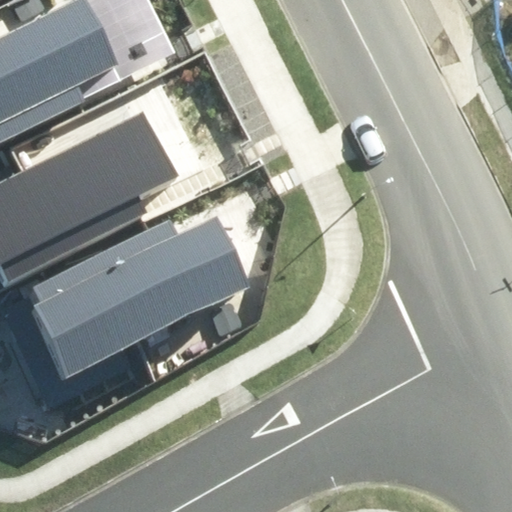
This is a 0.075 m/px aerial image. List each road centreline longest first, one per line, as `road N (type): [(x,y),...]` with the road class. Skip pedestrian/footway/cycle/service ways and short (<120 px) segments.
road 1 (tertiary): [(338,0),(501,351)]
road 2 (residential): [(501,351),(194,511)]
